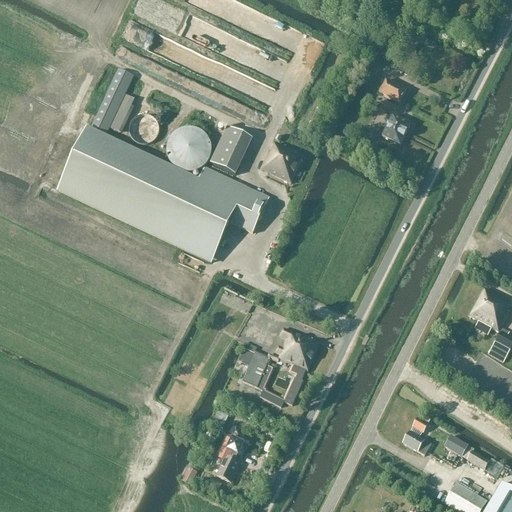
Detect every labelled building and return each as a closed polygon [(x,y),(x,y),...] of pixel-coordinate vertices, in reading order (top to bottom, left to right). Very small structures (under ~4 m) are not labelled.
[(409,34),(390,69),(403,75),(421,40),(409,34)] [(386,81),(379,95),(400,106),(407,92),(386,81)] [(125,97),(110,130),(122,136),(138,103),(125,97)] [(133,121),(132,123),(130,126),(130,128),(129,131),(129,133),(130,136),(130,138),(132,140),(133,142),(135,144),(137,145),(140,146),(142,147),(145,147),(147,147),(150,146),(152,145),(154,143),(156,141),(157,139),(158,137),(159,134),(159,132),(159,129),(158,127),(157,125),(156,122),(154,121),(152,119),(150,118),(147,117),(145,117),(142,117),(140,117),(137,118),(135,120),(133,121)] [(385,130),(382,139),(400,148),(411,126),(393,117),(390,123),(386,122),(382,129),(385,130)] [(228,129),(211,165),(235,177),(253,141),(228,129)] [(211,160),(211,156),(212,153),(211,149),(211,145),(209,142),(207,138),(204,136),(201,133),(198,132),(194,131),(190,130),(186,130),(183,131),(179,132),(176,134),(173,137),(171,140),(169,143),(168,147),(167,151),(167,154),(168,158),(169,162),(171,165),(173,168),(176,171),(179,173),(183,174),(186,175),(190,175),(194,174),(198,173),(201,172),(204,169),(207,167),(209,163),(211,160)] [(117,145),(87,131),(58,192),(212,264),(231,224),(254,235),(269,201),(204,170),(199,183),(117,145)] [(269,154),(261,171),(291,185),(303,158),(275,145),(271,154),(269,154)] [(469,318),(499,334),(500,335),(488,356),(504,364),(511,348),(511,340),(507,338),(510,334),(501,329),(509,314),(508,313),(511,305),(484,290),(469,318)] [(303,384),(301,383),(306,371),(307,372),(318,345),(283,330),(279,339),(286,342),(283,349),(279,347),(276,355),(280,357),(278,359),(269,355),(267,358),(256,352),(257,350),(245,344),(242,350),(245,352),(243,356),(242,355),(239,362),(242,364),(242,365),(249,368),(242,384),(263,393),(266,394),(267,391),(265,391),(275,370),(270,368),(272,363),(282,367),(283,365),(285,366),(286,365),(292,367),(289,374),(294,377),(294,379),(293,379),(283,402),(282,403),(284,404),(292,407),(303,384)] [(282,403),(283,402),(266,394),(263,393),(260,399),(281,410),(284,404),(282,403)] [(423,435),(429,426),(428,426),(431,421),(421,415),(418,420),(413,429),(410,434),(403,446),(425,458),(431,446),(420,440),(422,435),(423,435)] [(475,451),(469,448),(451,437),(444,449),(462,460),(467,462),(485,473),(491,463),(473,454),(475,451)] [(223,462),(216,477),(232,485),(241,466),(233,462),(236,456),(237,457),(242,447),(231,442),(231,443),(226,441),(222,449),(217,459),(223,462)] [(197,475),(189,471),(182,483),(191,488),(197,475)] [(457,485),(450,496),(444,506),(453,511),(482,511),(487,503),(457,485)] [(485,511),(511,511),(511,490),(502,485),(485,511)]
